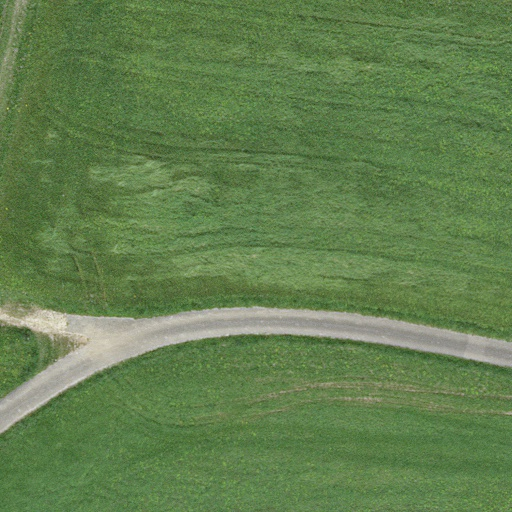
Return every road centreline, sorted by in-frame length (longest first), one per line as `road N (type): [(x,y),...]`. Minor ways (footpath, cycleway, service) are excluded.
road 1 (track): [(511,352),(406,327),(254,317),(129,334),(0,413)]
road 2 (track): [(0,313),(129,334)]
